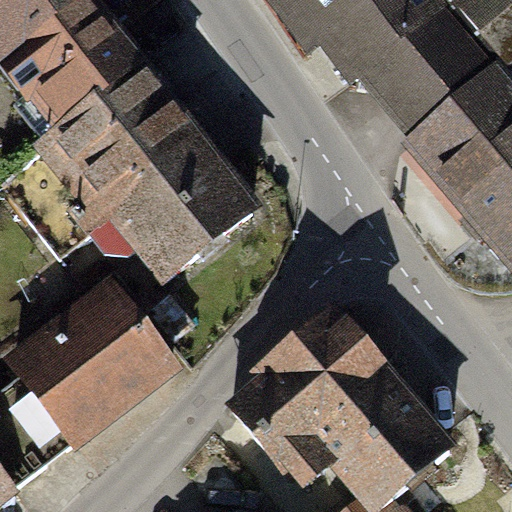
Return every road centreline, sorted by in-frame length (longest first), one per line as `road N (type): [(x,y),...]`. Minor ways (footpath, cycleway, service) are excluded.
road 1 (tertiary): [(88,511),(375,228)]
road 2 (tertiary): [(375,228),(221,0)]
road 3 (tertiary): [(471,360),(375,228)]
